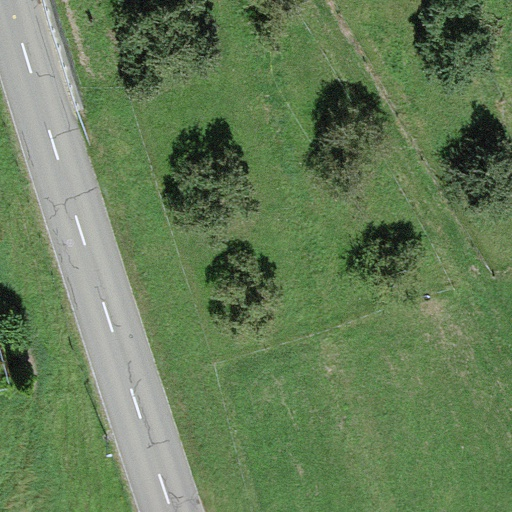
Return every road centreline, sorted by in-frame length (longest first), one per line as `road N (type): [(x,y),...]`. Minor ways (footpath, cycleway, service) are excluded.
road 1 (tertiary): [(173,511),(11,0)]
road 2 (track): [(314,0),(511,322)]
